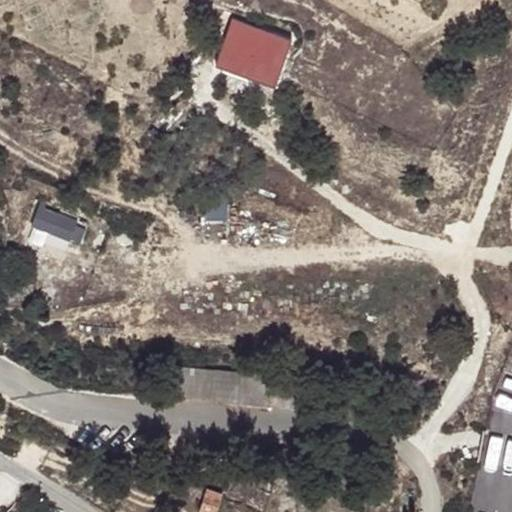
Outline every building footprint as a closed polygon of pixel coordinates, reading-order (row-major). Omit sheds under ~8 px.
[(283,42),(239,24),(227,57),(269,75),(283,42)] [(69,219),(32,205),(25,222),(44,229),(64,237),(68,224),(69,219)] [(44,229),(25,222),(21,232),(40,239),(44,229)] [(78,226),(68,224),(64,237),(74,239),(78,226)] [(304,377),(164,366),(162,396),(302,407),(304,377)] [(207,511),(212,491),(199,488),(193,509),(202,511),(207,511)]
